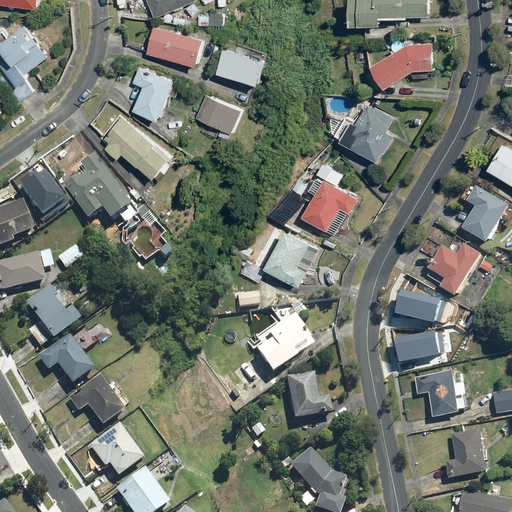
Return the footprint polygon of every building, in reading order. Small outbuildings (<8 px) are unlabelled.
[(0,0),(0,5),(40,10),(41,0),(0,0)] [(149,0),(157,18),(197,0),(205,0),(208,4),(216,0),(149,0)] [(431,0),(354,0),(354,24),(385,25),(385,18),(410,18),(410,16),(432,16),(431,0)] [(216,16),(201,15),(200,27),(215,27),(216,16)] [(208,36),(155,24),(148,53),(202,66),(208,36)] [(5,26),(0,30),(0,61),(20,87),(36,75),(33,72),(53,57),(28,25),(13,37),(5,26)] [(229,41),(222,71),(265,82),(272,52),(229,41)] [(375,67),(367,72),(378,88),(385,83),(389,87),(418,67),(436,67),(436,42),(409,42),(373,66),(375,67)] [(178,80),(142,65),(135,82),(146,87),(136,110),(162,121),(178,80)] [(0,84),(0,106),(10,99),(0,84)] [(246,110),(207,93),(199,118),(223,129),(220,135),(232,140),(246,110)] [(382,162),(405,123),(373,102),(362,121),(349,114),(346,119),(342,116),(333,132),(382,162)] [(162,142),(125,115),(108,139),(113,142),(108,149),(121,158),(124,155),(161,181),(177,159),(159,145),(162,142)] [(511,145),(506,142),(491,168),(511,180),(511,145)] [(103,210),(110,222),(117,217),(124,227),(138,217),(95,154),(81,165),(84,170),(63,185),(72,197),(58,207),(63,213),(76,204),(88,221),(103,210)] [(64,196),(37,161),(22,173),(24,174),(13,183),(26,199),(32,194),(45,211),(64,196)] [(362,197),(319,175),(308,200),(314,203),(307,216),(334,229),(344,208),(354,213),(362,197)] [(511,209),(511,204),(479,184),(470,204),(478,208),(466,227),(492,243),(511,209)] [(11,237),(34,228),(24,201),(0,210),(0,247),(13,242),(11,237)] [(165,234),(156,222),(149,227),(143,219),(121,234),(143,264),(166,247),(160,238),(165,234)] [(324,249),(289,229),(268,266),(303,286),(324,249)] [(459,296),(486,253),(466,244),(461,253),(446,244),(428,274),(446,285),(445,287),(459,296)] [(85,258),(76,246),(57,259),(66,272),(85,258)] [(49,250),(0,261),(0,286),(1,291),(46,281),(43,269),(53,267),(49,250)] [(260,266),(249,260),(243,272),(254,278),(260,266)] [(51,285),(25,304),(53,341),(82,320),(73,309),(70,311),(51,285)] [(259,292),(237,294),(238,309),(260,307),(259,292)] [(445,295),(416,292),(411,344),(439,347),(445,295)] [(295,355),(315,341),(295,315),(279,325),(278,323),(258,338),(261,342),(256,345),(252,338),(247,342),(253,351),(255,350),(273,375),(297,357),(295,355)] [(94,370),(70,337),(39,360),(48,372),(58,365),(73,386),(94,370)] [(511,363),(498,367),(500,377),(511,374),(511,363)] [(458,386),(455,371),(422,378),(426,394),(433,392),(438,417),(464,411),(461,395),(472,393),(470,384),(458,386)] [(316,374),(287,378),(294,421),(332,414),(329,397),(320,399),(316,374)] [(124,413),(99,377),(70,401),(79,414),(89,407),(104,428),(124,413)] [(511,410),(511,390),(495,392),(498,412),(511,410)] [(118,426),(89,447),(106,469),(109,467),(119,480),(144,461),(118,426)] [(490,472),(482,427),(454,433),(459,460),(448,462),(452,479),(490,472)] [(331,473),(311,449),(290,466),(319,500),(316,509),(323,511),(341,511),(345,502),(340,501),(347,479),(331,473)] [(159,511),(170,505),(144,469),(115,490),(130,511),(159,511)] [(511,511),(511,498),(467,489),(466,497),(457,495),(453,511),(511,511)] [(13,511),(5,500),(0,503),(0,511),(13,511)]
